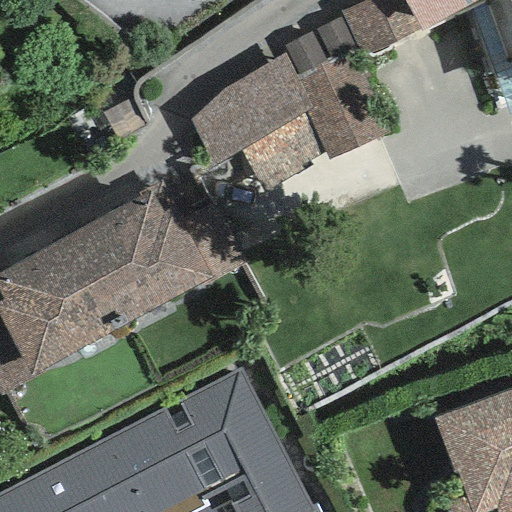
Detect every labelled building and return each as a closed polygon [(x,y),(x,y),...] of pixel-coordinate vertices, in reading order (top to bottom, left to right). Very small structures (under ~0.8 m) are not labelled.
[(361,57),(420,30),(404,0),(334,0),(342,18),(361,57)] [(404,0),(420,30),(421,33),(480,0),(404,0)] [(328,161),(390,134),(361,57),(342,18),(281,48),(284,54),(311,111),(304,113),(324,153),(328,161)] [(299,166),(324,153),(304,113),(311,111),(284,54),(222,89),(188,120),(212,168),(240,151),(264,192),(301,171),(299,166)] [(67,236),(123,325),(213,278),(172,205),(162,211),(151,193),(67,236)] [(29,376),(123,325),(67,236),(0,271),(0,301),(1,302),(0,302),(0,395),(31,380),(29,376)] [(0,511),(192,511),(203,507),(200,503),(241,482),(250,496),(228,506),(231,511),(319,511),(316,506),(311,510),(240,369),(0,494),(0,511)] [(511,511),(511,389),(432,420),(452,473),(455,472),(465,496),(450,502),(445,511),(511,511)]
